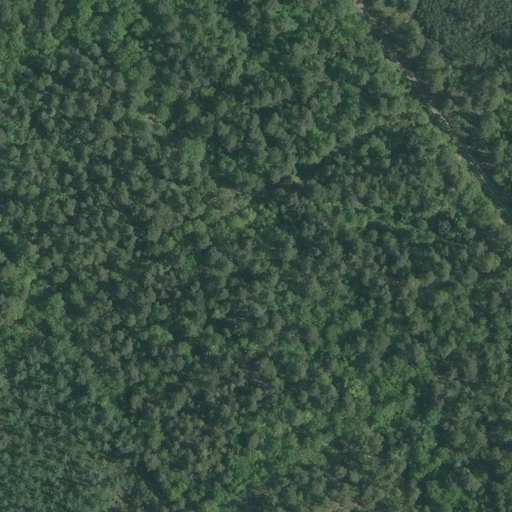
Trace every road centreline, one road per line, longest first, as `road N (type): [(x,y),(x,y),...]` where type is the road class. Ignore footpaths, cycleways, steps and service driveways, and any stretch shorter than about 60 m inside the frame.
road 1 (track): [(0,346),(429,106)]
road 2 (track): [(137,0),(0,78)]
road 3 (track): [(511,216),(429,106)]
road 4 (track): [(429,106),(354,0)]
